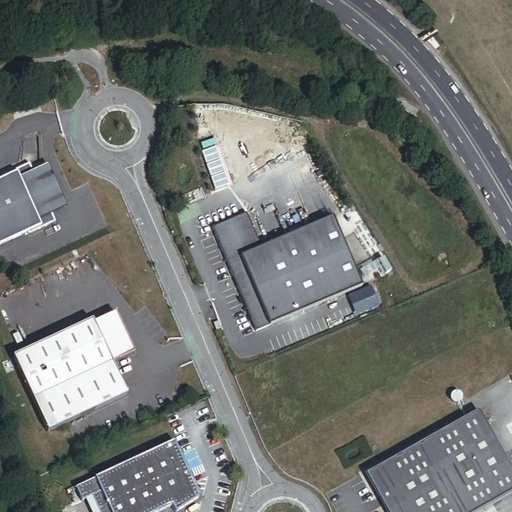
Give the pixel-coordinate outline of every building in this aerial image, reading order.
[(2,181),(0,182),(0,245),(26,234),(27,236),(55,224),(51,216),(47,206),(60,200),(50,178),(36,184),(32,174),(28,167),(1,179),(2,181)] [(50,178),(46,168),(32,174),(36,184),(50,178)] [(209,227),(253,331),(359,286),(321,196),(249,226),(244,213),(209,227)] [(51,216),(65,210),(60,200),(47,206),(51,216)] [(109,363),(131,352),(113,312),(91,323),(90,320),(10,357),(45,431),(124,394),(109,363)] [(473,511),(511,490),(511,475),(475,410),(377,466),(363,474),(384,511),(473,511)] [(89,497),(98,493),(107,511),(158,511),(169,507),(171,511),(177,511),(196,500),(196,499),(197,498),(196,497),(172,443),(73,488),(79,502),(89,497)] [(383,511),(384,511),(363,474),(377,466),(377,465),(362,473),(383,511)] [(107,511),(98,493),(89,497),(95,511),(107,511)]
